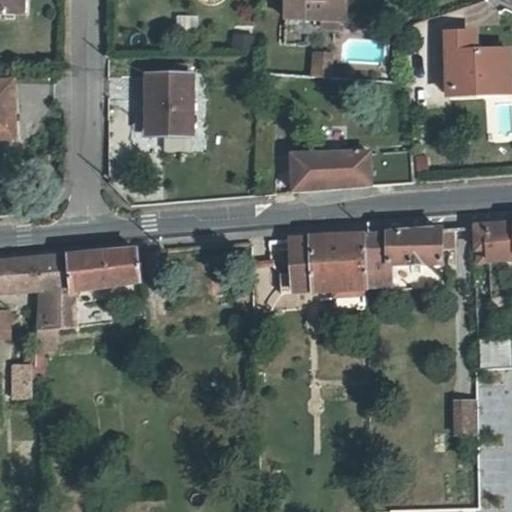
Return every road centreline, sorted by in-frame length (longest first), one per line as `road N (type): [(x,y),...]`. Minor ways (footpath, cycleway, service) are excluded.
road 1 (secondary): [(92,235),(511,198)]
road 2 (residential): [(90,0),(92,235)]
